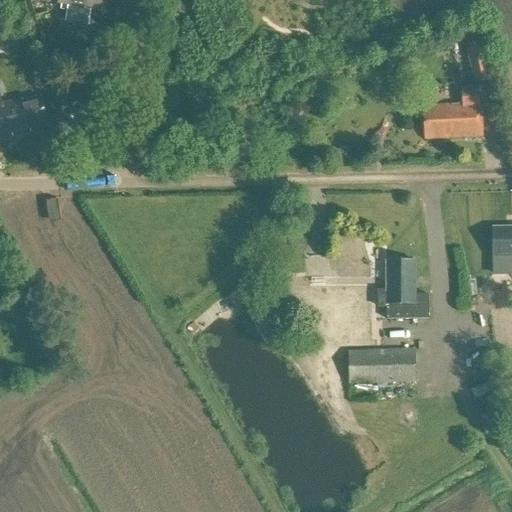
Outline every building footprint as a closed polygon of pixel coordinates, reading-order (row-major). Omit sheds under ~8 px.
[(58,0),(58,5),(101,12),(102,0),(58,0)] [(479,42),(464,46),(472,85),(487,82),(479,42)] [(40,68),(33,50),(19,56),(26,74),(40,68)] [(429,116),(424,116),(425,142),(482,139),(480,105),(478,106),(477,90),(462,90),(462,106),(429,108),(429,116)] [(0,140),(13,138),(12,136),(29,132),(30,133),(48,129),(41,99),(23,103),(22,101),(2,107),(0,100),(0,99),(1,99),(0,96),(0,140)] [(511,229),(493,230),(493,259),(494,259),(494,276),(511,275),(511,229)] [(378,293),(378,310),(386,310),(386,322),(428,322),(428,298),(414,298),(414,264),(385,264),(385,268),(386,281),(386,293),(378,293)] [(325,280),(327,321),(335,320),(337,344),(374,342),(371,293),(335,295),(334,279),(325,280)] [(478,306),(477,298),(469,299),(470,307),(478,306)] [(349,386),(416,384),(415,352),(348,354),(349,386)]
